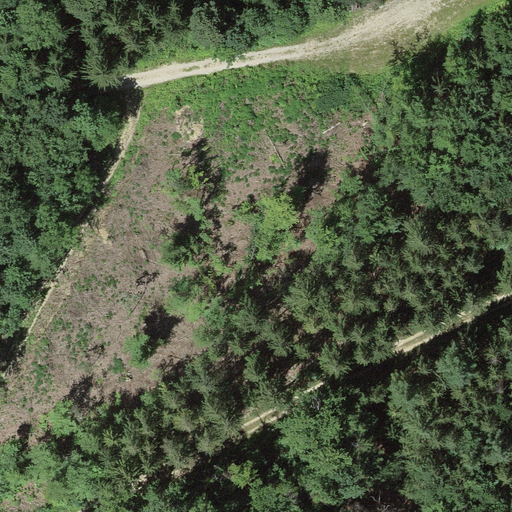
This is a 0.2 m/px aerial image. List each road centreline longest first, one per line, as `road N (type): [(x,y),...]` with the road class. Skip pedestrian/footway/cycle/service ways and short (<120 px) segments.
road 1 (track): [(86,511),(289,390),(511,284)]
road 2 (track): [(402,0),(195,70),(0,95)]
